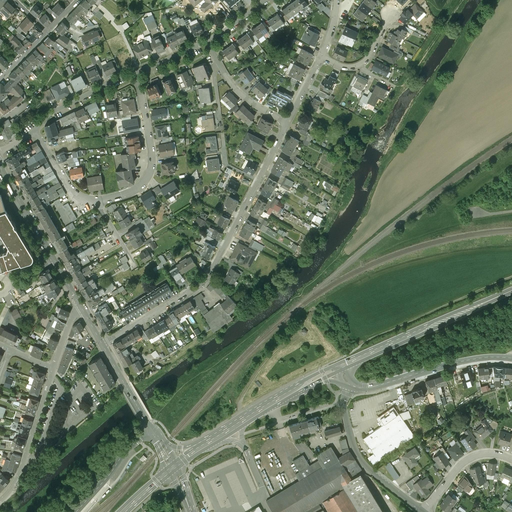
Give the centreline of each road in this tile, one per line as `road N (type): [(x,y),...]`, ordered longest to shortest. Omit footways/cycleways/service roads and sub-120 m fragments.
road 1 (residential): [(102,344),(204,281),(288,124)]
road 2 (residential): [(31,129),(75,197),(96,202),(139,188),(152,165),(136,72)]
road 3 (primary): [(511,291),(339,367)]
road 4 (tertiary): [(0,166),(81,308)]
road 5 (residential): [(511,359),(351,384)]
road 6 (residential): [(423,510),(357,456),(343,408),(351,384)]
road 7 (track): [(365,340),(511,277)]
road 8 (primary): [(339,367),(202,445)]
road 9 (residential): [(0,498),(21,467),(54,370)]
road 10 (tertiary): [(102,344),(163,448)]
road 11 (residential): [(288,124),(236,93),(208,40)]
